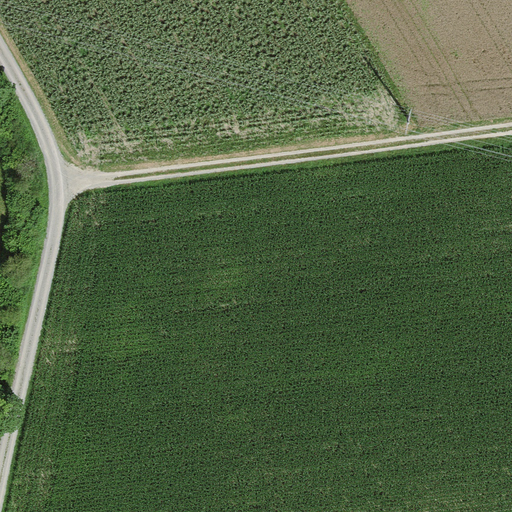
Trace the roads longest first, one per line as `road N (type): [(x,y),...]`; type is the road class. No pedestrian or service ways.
road 1 (track): [(57,185),(511,128)]
road 2 (track): [(0,477),(56,222),(57,185),(45,133),(0,47)]
